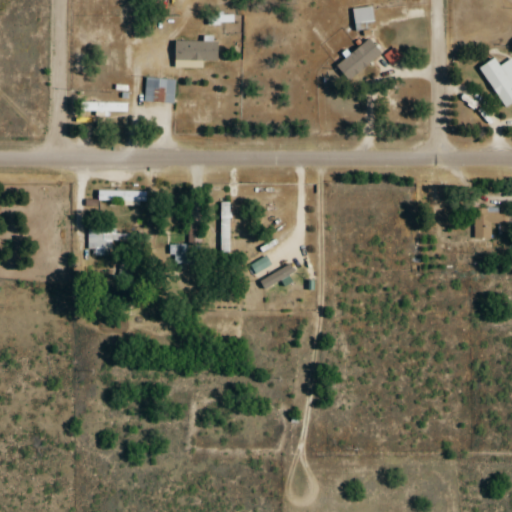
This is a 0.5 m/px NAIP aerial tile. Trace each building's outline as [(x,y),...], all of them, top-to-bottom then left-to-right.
[(354,24),(373,20),(370,6),(351,10),(354,24)] [(380,54),(368,39),(335,65),(347,81),(380,54)] [(511,65),(509,59),(498,65),(494,58),(479,66),(502,108),(511,102),(511,65)] [(144,102),(176,102),(176,122),(208,123),(209,100),(174,99),(175,79),(145,78),(144,102)] [(127,102),(80,102),(80,112),(127,112),(127,102)] [(144,201),(144,191),(97,191),(97,201),(144,201)] [(219,252),(230,252),(230,203),(219,203),(219,252)] [(473,208),(473,238),(492,238),(492,232),(509,232),(509,214),(498,214),(498,208),(473,208)] [(116,228),(87,228),(87,249),(116,249),(116,228)] [(172,263),(185,262),(184,244),(171,244),(172,263)]
